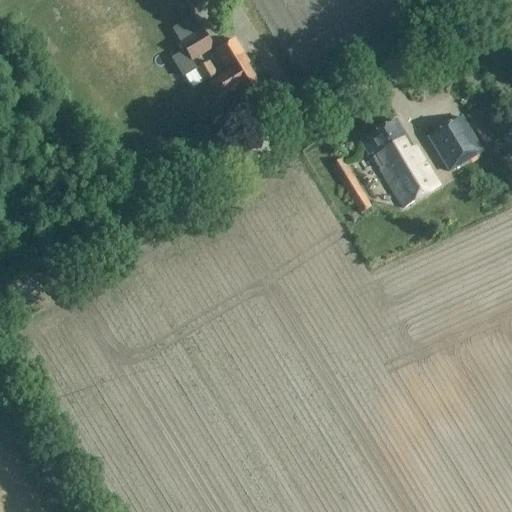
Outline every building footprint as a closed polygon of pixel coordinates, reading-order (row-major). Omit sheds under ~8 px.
[(168,29),(175,40),(197,26),(190,15),(168,29)] [(183,53),(171,60),(182,79),(195,71),(196,70),(193,65),(214,51),(201,30),(178,45),(183,53)] [(218,103),(238,90),(246,103),(262,94),(247,69),(249,68),(234,43),(215,55),(227,76),(208,87),(218,103)] [(217,78),(208,63),(196,70),(195,71),(204,86),(217,78)] [(484,114),(470,123),(483,144),(497,135),(484,114)] [(484,154),(463,119),(427,142),(449,176),(484,154)] [(395,123),(360,145),(371,162),(372,161),(402,211),(439,189),(415,149),(412,151),(395,123)] [(342,162),(330,170),(360,216),(370,209),(342,162)]
